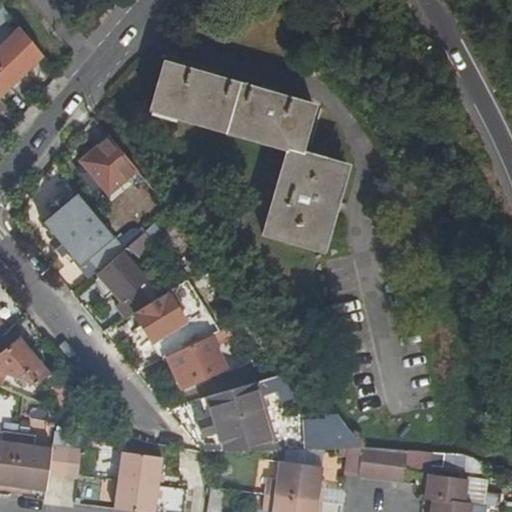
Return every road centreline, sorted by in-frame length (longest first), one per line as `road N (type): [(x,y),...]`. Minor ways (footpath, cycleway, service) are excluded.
road 1 (tertiary): [(0,179),(158,0)]
road 2 (residential): [(131,415),(0,248)]
road 3 (motorway): [(425,0),(511,179)]
